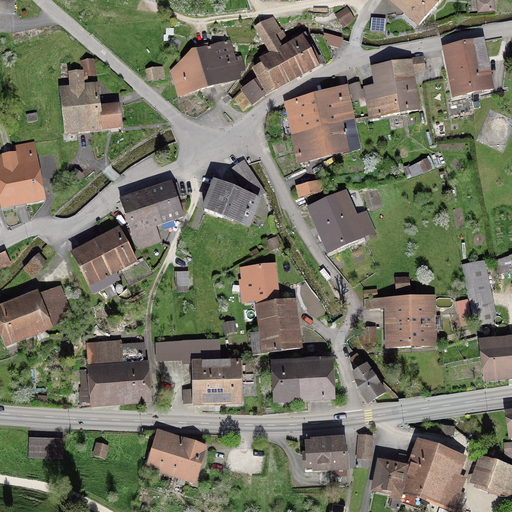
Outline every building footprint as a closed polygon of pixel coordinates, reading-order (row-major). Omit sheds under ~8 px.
[(389,0),(419,27),(443,0),(389,0)] [(491,0),(475,2),(476,14),(492,13),(491,0)] [(11,1),(0,1),(0,16),(11,16),(11,1)] [(352,19),(346,10),(334,19),(340,27),(352,19)] [(273,90),(321,63),(307,37),(285,49),(269,21),(252,31),(267,57),(257,62),(273,90)] [(169,74),(175,100),(236,81),(235,75),(242,73),(238,61),(231,63),(227,45),(185,56),(169,74)] [(443,52),(454,103),(491,95),(481,45),(443,52)] [(422,58),(410,61),(410,65),(412,74),(425,72),(422,58)] [(93,63),(82,64),(84,79),(95,77),(93,63)] [(410,65),(368,72),(371,89),(362,91),(367,121),(418,112),(412,74),(410,65)] [(115,110),(100,111),(97,89),(81,91),(80,77),(71,78),(72,91),(59,93),(64,136),(101,132),(101,133),(117,131),(115,110)] [(249,85),(239,93),(250,108),(261,100),(249,85)] [(280,105),(288,135),(351,119),(343,90),(280,105)] [(358,150),(351,119),(288,135),(296,166),(358,150)] [(0,208),(1,212),(43,204),(33,148),(13,152),(14,157),(0,159),(0,208)] [(426,161),(405,170),(409,180),(430,171),(426,161)] [(261,191),(242,165),(230,174),(249,200),(261,191)] [(76,172),(69,180),(76,185),(82,177),(76,172)] [(246,230),(257,205),(209,185),(199,211),(246,230)] [(310,185),(294,189),(296,200),(312,197),(310,185)] [(182,220),(171,186),(121,202),(136,247),(158,240),(154,229),(182,220)] [(308,212),(317,233),(354,218),(346,197),(308,212)] [(363,214),(354,218),(317,233),(327,259),(365,244),(361,235),(370,232),(363,214)] [(134,262),(121,233),(71,257),(84,285),(134,262)] [(45,264),(37,257),(23,272),(31,279),(45,264)] [(481,262),(461,267),(471,318),(492,313),(481,262)] [(276,301),(271,266),(241,270),(245,305),(276,301)] [(408,291),(407,280),(395,281),(395,291),(408,291)] [(33,296),(0,308),(0,339),(3,348),(47,330),(66,309),(59,290),(33,296)] [(433,348),(432,300),(363,302),(364,313),(382,312),(383,350),(433,348)] [(466,302),(455,305),(459,323),(470,320),(466,302)] [(265,357),(299,352),(293,306),(258,311),(265,357)] [(374,331),(362,332),(362,345),(375,344),(374,331)] [(511,339),(478,344),(483,383),(511,379),(511,339)] [(143,403),(140,346),(84,350),(88,407),(143,403)] [(330,366),(299,367),(301,399),(332,397),(330,366)] [(239,402),(238,367),(188,368),(189,403),(239,402)] [(271,400),(301,399),(299,367),(269,369),(271,400)] [(349,378),(368,406),(384,396),(365,368),(349,378)] [(511,413),(503,415),(506,439),(511,437),(511,413)] [(196,487),(207,450),(158,436),(148,473),(196,487)] [(370,440),(357,439),(356,462),(369,462),(370,440)] [(63,440),(31,441),(31,458),(63,458),(63,440)] [(346,473),(345,443),(303,444),(304,475),(346,473)] [(110,449),(96,445),(93,457),(106,461),(110,449)] [(511,445),(503,445),(504,458),(511,458),(511,445)] [(459,462),(413,447),(399,491),(452,508),(461,480),(454,478),(459,462)] [(511,479),(511,473),(476,461),(468,485),(506,498),(511,479)] [(375,464),(370,497),(395,501),(400,468),(375,464)]
